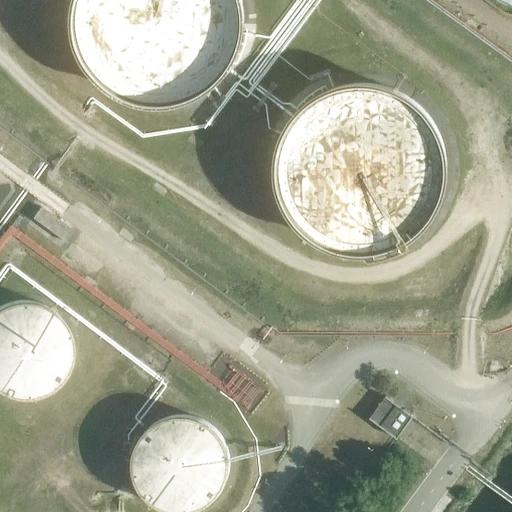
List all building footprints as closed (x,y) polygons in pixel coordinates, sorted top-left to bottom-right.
[(244,7),(243,2),(242,0),(77,0),(76,6),(76,9),(76,13),(76,16),(76,20),(76,23),(76,27),(77,32),(78,36),(79,41),(80,45),(82,50),(84,54),(86,58),(88,62),(91,66),(93,70),(98,75),(101,78),(105,81),(108,84),(112,87),(114,88),(120,92),(124,94),(128,96),(135,98),(139,99),(144,100),(148,101),(153,102),(160,102),(164,102),(169,102),(174,101),(178,100),(183,99),(187,98),(194,95),(198,93),(202,91),(206,89),(210,86),(215,82),(218,78),(222,75),(225,72),(228,68),(230,64),(233,60),(235,56),(237,52),(239,48),(240,43),(242,39),(242,37),(243,32),(244,28),(244,23),(244,21),(244,16),(244,11),(244,7)] [(442,196),(443,194),(444,188),(445,186),(446,181),(446,177),(447,170),(447,165),(447,160),(446,156),(446,151),(445,147),(443,142),(442,138),(440,134),(438,129),(436,125),(434,121),(431,117),(427,112),(424,109),(421,105),(417,102),(413,99),(410,97),(406,94),(402,92),(398,90),(393,88),(389,87),(384,85),(380,84),(375,83),(371,83),(366,83),(362,83),(355,83),(350,83),(345,84),(339,86),(334,88),(330,89),(326,91),(322,93),(318,96),(312,100),(307,104),(303,107),(300,111),(297,114),(294,118),(292,122),(289,126),(287,130),(285,134),(284,136),(283,140),(282,145),(281,149),(280,154),(279,158),(279,163),(279,165),(279,168),(279,172),(279,177),(280,182),(281,186),(282,188),(284,195),(285,199),(287,203),(289,208),(292,212),(294,215),(298,221),(302,224),(305,228),(310,232),(314,235),(318,238),(324,241),(328,243),(332,245),(338,247),(345,249),(352,250),(359,251),(364,251),(368,251),(375,250),(382,249),(389,247),(393,245),(397,244),(403,240),(409,237),(413,234),(417,231),(420,228),(424,225),(428,220),(432,214),(435,210),(437,206),(439,202),(440,200),(442,196)] [(33,218),(65,241),(73,230),(41,207),(33,218)] [(60,381),(62,378),(63,377),(65,373),(67,370),(68,369),(68,367),(70,364),(71,360),(71,359),(72,355),(72,353),(72,352),(72,348),(72,346),(72,343),(72,341),(71,337),(70,332),(69,329),(67,326),(64,321),(62,318),(61,317),(59,314),(58,313),(54,309),(49,306),(46,305),(43,303),(38,301),(33,300),(30,299),(26,299),(21,299),(17,299),(12,300),(9,301),(5,302),(0,304),(0,391),(3,393),(6,394),(9,395),(13,396),(18,397),(22,397),(25,397),(29,397),(34,396),(37,395),(42,393),(46,392),(50,389),(53,387),(56,385),(60,381)] [(398,437),(413,417),(414,416),(386,396),(386,397),(371,417),(370,417),(370,418),(397,438),(398,438),(398,437)] [(133,464),(134,468),(134,471),(134,473),(136,478),(136,480),(138,483),(139,486),(142,491),(144,493),(147,497),(151,501),(156,504),(159,506),(163,508),(168,510),(172,511),(177,511),(181,511),(183,511),(186,511),(191,511),(194,511),(199,509),(203,508),(207,505),(210,503),(214,500),(218,497),(222,493),(225,488),(226,485),(228,480),(229,477),(230,475),(230,474),(231,470),(231,469),(232,465),(232,462),(231,458),(231,453),(230,451),(229,448),(228,444),(227,443),(226,440),(225,438),(222,434),(219,430),(216,427),(212,424),(208,421),(205,419),(200,417),(197,416),(193,415),(190,414),(185,414),(179,414),(176,414),(171,415),(166,416),(164,417),(161,419),(158,420),(153,423),(149,427),(148,428),(145,430),(142,434),(140,437),(139,439),(137,444),(135,449),(134,452),(134,454),(134,457),(133,459),(133,461),(133,464)] [(336,443),(329,439),(316,459),(323,463),(336,443)] [(349,440),(344,446),(361,457),(365,450),(349,440)]
